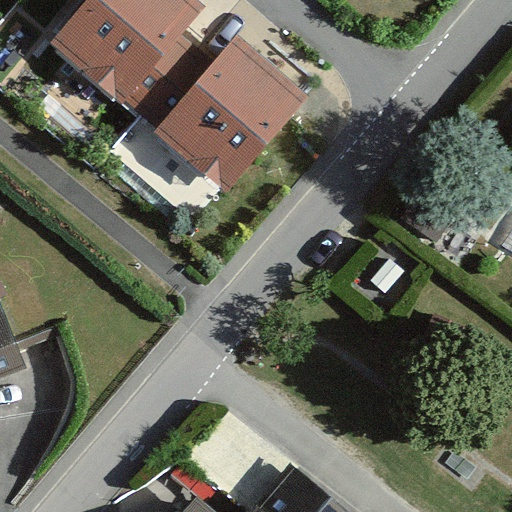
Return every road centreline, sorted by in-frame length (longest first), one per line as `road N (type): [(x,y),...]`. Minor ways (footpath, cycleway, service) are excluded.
road 1 (residential): [(194,365),(414,106)]
road 2 (residential): [(194,365),(385,511)]
road 3 (residential): [(66,511),(194,365)]
road 4 (residential): [(284,0),(414,106)]
road 5 (residential): [(414,106),(504,0)]
